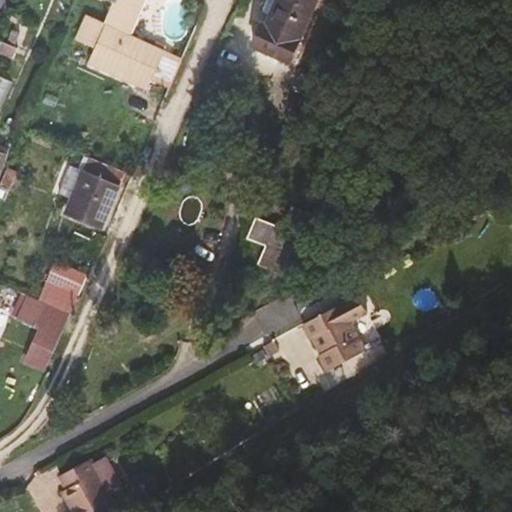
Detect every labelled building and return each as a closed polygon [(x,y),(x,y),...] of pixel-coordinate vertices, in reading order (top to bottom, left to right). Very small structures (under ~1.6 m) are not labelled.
[(107,23),(94,17),(85,37),(96,42),(87,62),(86,64),(148,89),(153,79),(170,87),(183,57),(132,34),(145,0),(106,0),(115,3),(107,23)] [(277,0),(266,25),(264,24),(254,45),(289,61),(317,0),(277,0)] [(0,166),(8,148),(0,144),(0,166)] [(100,228),(125,172),(90,157),(66,213),(100,228)] [(319,169),(308,165),(301,183),(312,187),(319,169)] [(315,210),(319,212),(332,180),(328,178),(315,210)] [(338,182),(332,180),(319,212),(324,215),(338,182)] [(312,214),(292,206),(283,227),(257,216),(248,238),(266,245),(259,264),(267,267),(281,274),(297,236),(301,238),(312,214)] [(165,268),(150,261),(127,309),(140,317),(165,268)] [(48,283),(40,301),(46,304),(69,313),(72,315),(80,296),(48,283)] [(365,312),(356,295),(303,323),(310,337),(312,336),(323,355),(320,357),(328,371),(367,350),(351,320),(365,312)] [(46,368),(69,313),(46,304),(37,327),(38,331),(27,360),(46,368)] [(95,464),(109,491),(123,484),(108,457),(95,464)] [(95,464),(92,459),(61,476),(69,490),(64,493),(74,511),(108,511),(118,507),(109,491),(95,464)]
